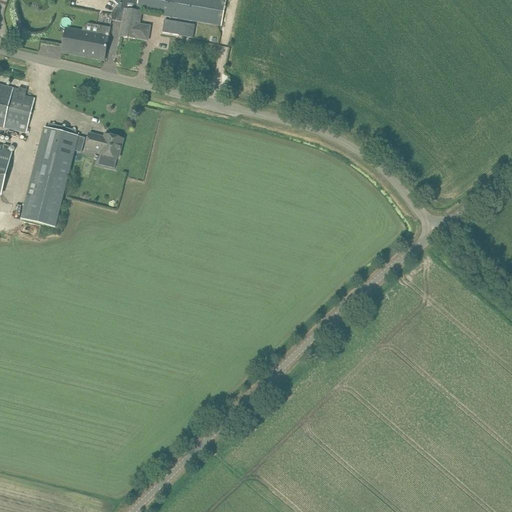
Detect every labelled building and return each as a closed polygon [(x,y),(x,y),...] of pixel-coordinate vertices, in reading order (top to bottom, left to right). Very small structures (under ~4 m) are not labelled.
[(136,40),(141,12),(197,22),(200,22),(217,25),(222,26),(225,0),(137,0),(137,2),(126,0),(124,0),(122,3),(121,9),(116,8),(113,12),(111,20),(123,22),(120,37),(136,40)] [(195,26),(165,20),(162,33),(193,38),(195,26)] [(97,34),(66,29),(62,52),(104,60),(110,28),(99,26),(97,34)] [(0,127),(26,134),(35,99),(25,96),(27,90),(19,88),(18,90),(0,85),(0,127)] [(78,136),(45,128),(21,220),(55,229),(78,136)] [(105,138),(89,134),(86,148),(101,152),(100,155),(118,159),(123,140),(105,135),(105,138)] [(0,194),(1,195),(11,155),(2,152),(4,147),(0,145),(0,194)]
